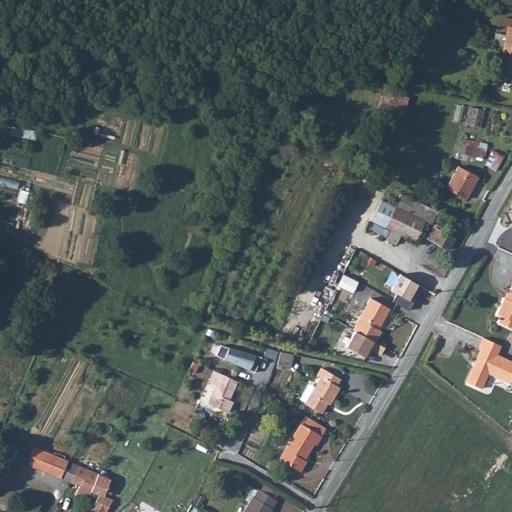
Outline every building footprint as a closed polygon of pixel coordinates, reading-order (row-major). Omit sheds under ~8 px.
[(511,0),(492,0),(491,4),(511,8),(511,0)] [(511,68),(511,18),(505,17),(503,25),(508,26),(506,36),(496,34),(494,44),(504,46),(503,52),(510,54),(507,67),(511,68)] [(465,41),(477,44),(481,44),(483,38),(476,37),(463,35),(462,43),(464,43),(465,41)] [(407,110),(410,96),(401,94),(398,108),(407,110)] [(471,106),(467,124),(483,128),(486,109),(471,106)] [(0,125),(0,134),(37,138),(37,129),(0,125)] [(485,158),(489,143),(463,137),(459,152),(485,158)] [(494,149),(485,164),(497,171),(505,156),(494,149)] [(446,187),(465,198),(478,177),(459,166),(446,187)] [(424,220),(431,224),(437,211),(401,193),(394,206),(424,220)] [(400,233),(414,240),(424,220),(394,206),(381,199),(371,219),(389,228),(400,233)] [(427,237),(447,250),(453,240),(438,230),(433,227),(427,237)] [(395,243),(400,233),(389,228),(385,238),(395,243)] [(399,273),(389,288),(398,293),(392,301),(409,310),(413,303),(409,300),(417,284),(399,273)] [(339,285),(354,292),(360,281),(344,274),(339,285)] [(506,299),(498,316),(502,318),(499,325),(511,330),(511,290),(510,295),(511,296),(509,301),(506,299)] [(345,346),(366,355),(370,349),(381,355),(384,347),(374,342),(380,332),(377,331),(388,311),(370,300),(345,346)] [(480,348),(466,382),(481,389),(488,374),(509,383),(511,377),(511,360),(497,354),(501,345),(482,338),(477,347),(480,348)] [(220,346),(215,356),(253,373),(261,358),(220,346)] [(278,366),(283,367),(288,354),(280,352),(278,366)] [(288,354),(283,367),(290,368),(293,356),(288,354)] [(304,405),(319,413),(325,403),(328,404),(337,387),(335,386),(339,379),(320,369),(316,375),(320,377),(304,405)] [(207,404),(215,408),(229,379),(213,372),(208,383),(215,386),(207,404)] [(229,379),(215,408),(228,414),(233,403),(229,401),(238,383),(229,379)] [(319,437),(319,436),(299,424),(278,460),(295,470),(298,472),(304,462),(302,460),(311,444),(314,446),(317,441),(319,437)] [(26,464),(71,483),(78,466),(67,461),(33,447),(26,464)] [(0,475),(7,478),(10,471),(0,466),(0,475)] [(75,495),(87,500),(88,497),(90,491),(98,475),(78,466),(71,483),(79,486),(75,495)] [(92,508),(90,511),(106,511),(113,499),(104,495),(110,480),(98,475),(90,491),(98,494),(92,508)] [(244,511),(270,511),(277,501),(258,489),(244,511)]
